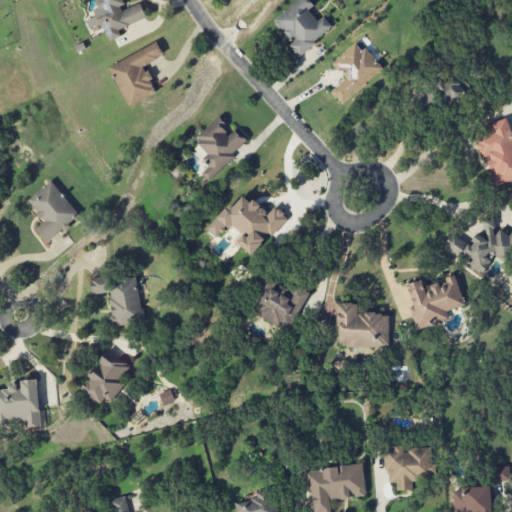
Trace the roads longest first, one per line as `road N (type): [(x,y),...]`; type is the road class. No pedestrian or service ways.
road 1 (residential): [(188,0),(341,178)]
road 2 (residential): [(341,178),(335,201),(346,223),(369,221),(389,198),(382,176),(341,178)]
